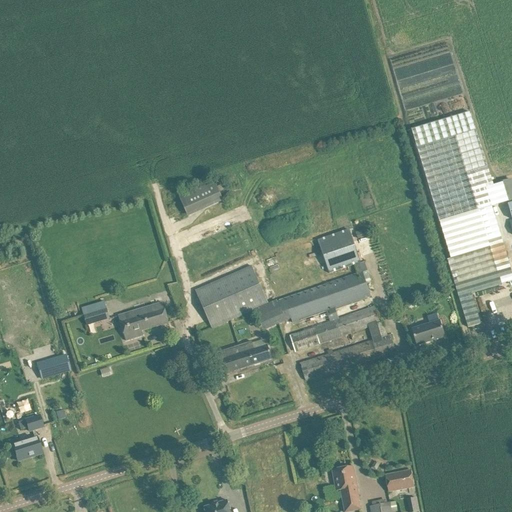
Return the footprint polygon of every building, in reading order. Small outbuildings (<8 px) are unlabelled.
[(486,187),(494,186),(470,112),(412,130),(451,259),(489,247),(496,270),(509,266),(486,187)] [(188,217),(224,201),(232,197),(226,183),(217,187),(214,179),(178,194),(188,217)] [(368,228),(355,232),(358,239),(370,235),(368,228)] [(350,229),(318,240),(329,273),(354,265),(361,263),(361,262),(350,229)] [(252,266),(196,291),(212,329),(254,310),(268,304),(252,266)] [(169,323),(166,313),(163,303),(118,316),(123,331),(126,341),(144,336),(142,331),(169,323)] [(99,311),(84,315),(87,326),(95,324),(102,322),(99,311)] [(412,329),(417,346),(445,337),(440,320),(412,329)] [(377,324),(368,328),(373,341),(371,342),(377,359),(396,353),(391,335),(382,338),(377,324)] [(226,361),(217,364),(220,376),(272,359),(271,354),(268,345),(267,345),(255,349),(252,342),(251,339),(222,349),(226,361)] [(42,380),(71,371),(66,355),(37,363),(42,380)] [(103,378),(111,375),(109,368),(101,371),(103,378)] [(63,411),(56,413),(59,420),(65,418),(63,411)] [(39,416),(25,420),(18,422),(21,430),(28,427),(29,431),(42,427),(39,416)] [(13,445),(18,461),(42,454),(37,438),(13,445)] [(353,467),(337,470),(332,470),(337,492),(341,491),(344,511),(350,511),(361,510),(353,467)] [(389,492),(414,487),(411,471),(386,476),(389,492)] [(398,511),(397,509),(392,510),(390,502),(386,503),(385,500),(372,503),(373,506),(370,507),(371,511),(398,511)] [(205,511),(230,511),(227,501),(204,508),(205,511)]
